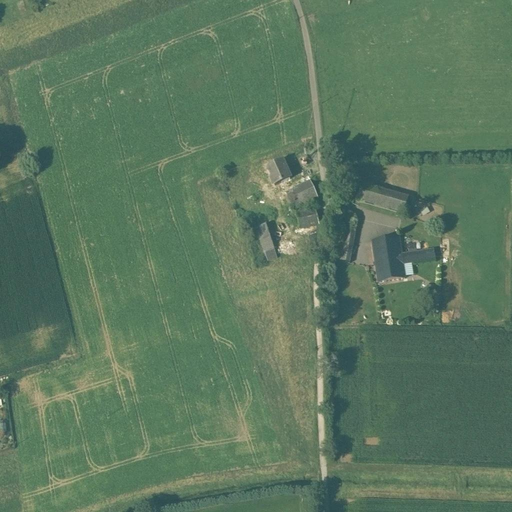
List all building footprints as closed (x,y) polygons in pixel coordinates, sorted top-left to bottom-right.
[(283,161),(267,168),(275,186),(282,183),(290,179),(291,179),(283,161)] [(290,179),(282,183),(286,192),(294,188),(290,179)] [(286,192),(285,193),(293,211),(319,199),(311,181),(294,188),(286,192)] [(409,198),(363,185),(358,201),(405,213),(409,198)] [(316,209),(296,214),(300,230),(320,225),(316,209)] [(357,223),(343,220),(335,261),(350,263),(357,223)] [(267,225),(257,229),(265,252),(274,249),(267,225)] [(399,238),(373,241),(377,269),(403,265),(402,254),(399,238)] [(434,250),(402,254),(403,265),(436,260),(434,250)] [(403,265),(377,269),(379,283),(405,279),(403,265)] [(435,290),(428,286),(420,300),(427,304),(435,290)]
